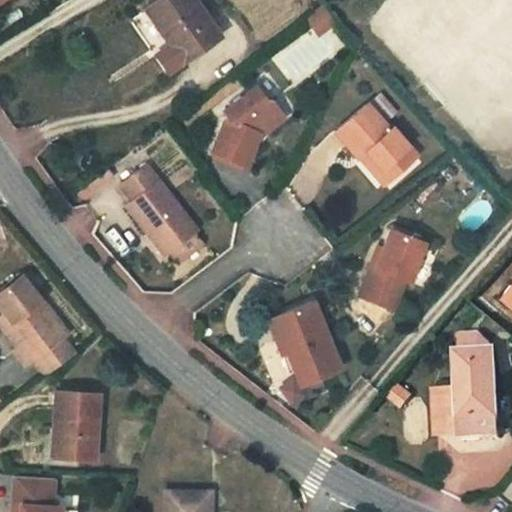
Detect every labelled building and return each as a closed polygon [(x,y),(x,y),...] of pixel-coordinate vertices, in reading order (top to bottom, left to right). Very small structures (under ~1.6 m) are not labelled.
[(0,0),(0,8),(13,0),(0,0)] [(191,0),(165,0),(148,13),(185,63),(219,38),(191,0)] [(266,83),(258,89),(269,102),(276,96),(266,83)] [(279,115),(269,102),(258,89),(227,113),(232,118),(216,155),(248,167),(259,132),(279,115)] [(337,137),(357,159),(362,154),(389,183),(414,158),(389,129),(384,133),(364,112),(337,137)] [(389,183),(362,154),(357,159),(383,188),(389,183)] [(169,251),(201,225),(152,163),(127,181),(147,206),(139,213),(169,251)] [(414,246),(384,236),(373,272),(367,271),(358,302),(391,312),(401,280),(404,281),(414,246)] [(11,350),(24,366),(67,332),(21,273),(0,289),(0,302),(27,337),(11,350)] [(296,384),(335,366),(310,304),(263,323),(281,371),(289,368),(296,384)] [(67,332),(24,366),(38,385),(82,352),(67,332)] [(456,353),(457,392),(459,435),(499,435),(495,345),(480,333),(464,332),(463,353),(456,353)] [(439,435),(459,435),(457,392),(437,392),(439,435)] [(97,399),(58,395),(56,428),(64,429),(60,463),(93,466),(97,399)] [(72,511),(74,483),(24,479),(21,511),(72,511)] [(170,498),(170,511),(214,511),(214,498),(170,498)]
